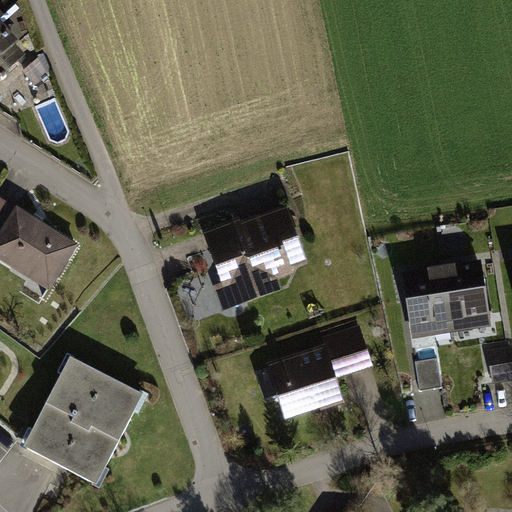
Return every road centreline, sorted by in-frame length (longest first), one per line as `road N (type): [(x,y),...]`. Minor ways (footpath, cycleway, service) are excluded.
road 1 (residential): [(511,420),(410,436),(224,489)]
road 2 (residential): [(224,489),(127,230),(115,219)]
road 3 (residential): [(115,219),(119,200),(35,0)]
road 4 (residential): [(115,219),(0,144)]
